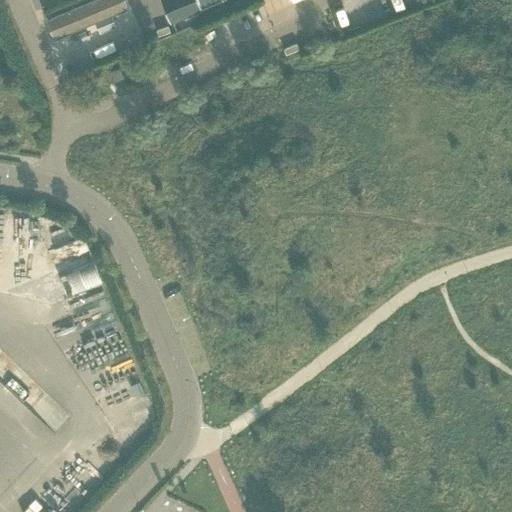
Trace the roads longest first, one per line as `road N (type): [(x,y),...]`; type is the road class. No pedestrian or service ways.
road 1 (unclassified): [(49,187),(92,206),(118,234),(182,381),(183,442),(117,511)]
road 2 (residential): [(49,187),(66,129),(13,0)]
